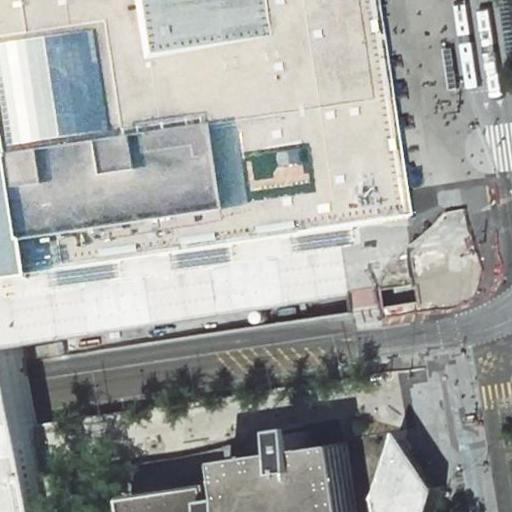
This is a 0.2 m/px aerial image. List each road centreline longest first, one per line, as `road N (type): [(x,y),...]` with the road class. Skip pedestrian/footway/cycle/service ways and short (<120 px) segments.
road 1 (secondary): [(511,245),(486,260),(0,337)]
road 2 (unclassified): [(511,291),(31,369)]
road 3 (unclassified): [(478,0),(511,157)]
